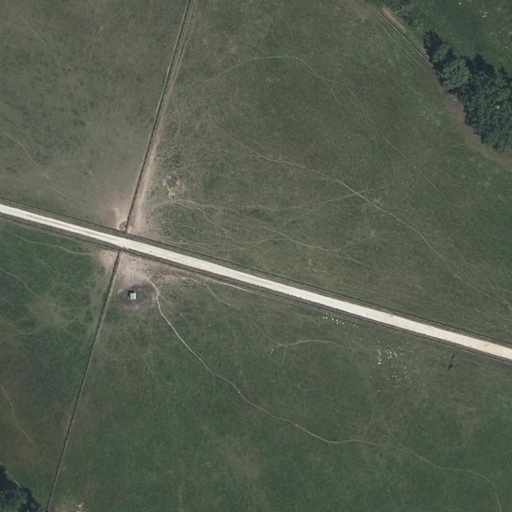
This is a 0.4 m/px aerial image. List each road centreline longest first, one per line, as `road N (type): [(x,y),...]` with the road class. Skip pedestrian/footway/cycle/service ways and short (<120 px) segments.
road 1 (track): [(0,206),(511,355)]
road 2 (track): [(511,128),(380,0)]
